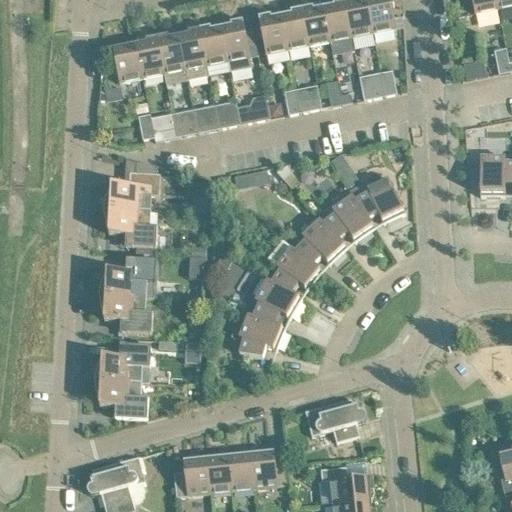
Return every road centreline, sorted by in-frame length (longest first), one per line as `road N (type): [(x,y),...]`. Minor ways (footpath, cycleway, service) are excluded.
road 1 (residential): [(58,459),(80,0)]
road 2 (residential): [(58,459),(326,385)]
road 3 (residential): [(443,247),(429,0)]
road 4 (residential): [(326,385),(364,301),(443,247)]
road 5 (residential): [(416,511),(405,371)]
